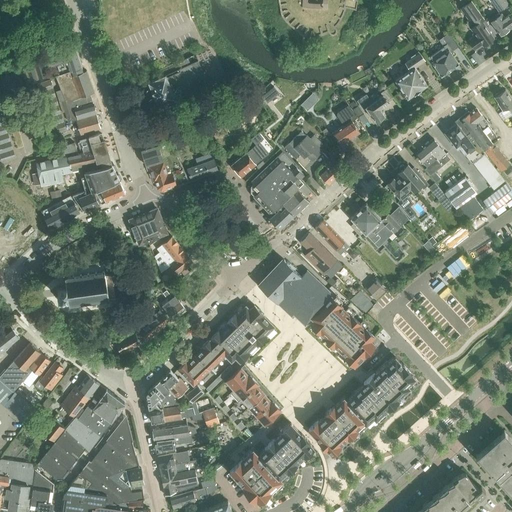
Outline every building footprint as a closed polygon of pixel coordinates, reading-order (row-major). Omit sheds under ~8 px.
[(491,0),(499,10),(509,3),(507,0),(491,0)] [(472,1),(462,8),(470,19),(466,21),(466,24),(469,29),(472,27),(475,32),(472,34),(474,36),(469,39),(476,49),(483,44),(484,45),(497,36),(472,1)] [(511,14),(511,13),(505,17),(502,13),(500,15),(498,13),(489,19),(491,22),(492,21),(501,34),(509,28),(508,27),(511,25),(511,27),(511,26),(511,14)] [(442,75),(459,63),(451,52),(458,47),(448,33),(439,39),(444,46),(429,57),(442,75)] [(56,42),(49,44),(52,52),(58,50),(56,42)] [(74,45),(46,55),(49,66),(63,61),(67,63),(69,70),(81,66),(74,45)] [(411,56),(412,58),(405,63),(410,70),(395,80),(408,99),(428,85),(415,67),(425,60),(420,53),(417,55),(415,53),(411,56)] [(151,85),(148,86),(156,104),(159,103),(160,106),(177,98),(193,91),(206,85),(195,61),(191,62),(166,74),(149,82),(151,85)] [(0,75),(0,76),(4,89),(46,75),(42,62),(0,75)] [(86,70),(83,71),(81,66),(69,70),(60,73),(56,75),(61,89),(56,91),(59,101),(62,113),(65,112),(68,120),(96,112),(90,93),(94,92),(86,70)] [(67,130),(49,79),(37,83),(54,134),(67,130)] [(393,97),(387,88),(381,92),(383,94),(379,97),(375,92),(369,97),(366,94),(358,100),(364,108),(366,106),(376,120),(385,114),(380,108),(388,102),(388,101),(393,97)] [(508,107),(511,113),(511,99),(505,89),(495,96),(499,102),(497,103),(503,111),(508,107)] [(0,154),(2,162),(15,158),(2,115),(7,113),(0,91),(0,154)] [(318,97),(312,92),(302,104),(308,110),(318,97)] [(358,106),(357,106),(353,101),(349,104),(358,116),(363,113),(358,106)] [(357,117),(348,104),(336,113),(343,124),(333,131),(341,144),(359,131),(352,121),(357,117)] [(476,108),(468,114),(474,123),(473,124),(475,127),(477,126),(478,128),(479,127),(483,133),(485,132),(492,141),(498,137),(487,123),(489,122),(486,119),(476,108)] [(100,127),(96,114),(77,121),(81,133),(100,127)] [(364,114),(359,117),(363,124),(368,120),(364,114)] [(456,123),(445,131),(456,146),(458,144),(472,163),(472,162),(482,155),(482,154),(479,151),(483,148),(492,141),(485,132),(483,133),(479,127),(478,128),(477,126),(475,127),(473,124),(474,123),(468,114),(456,123)] [(102,160),(103,166),(112,164),(102,132),(79,139),(80,141),(78,141),(81,152),(77,153),(74,141),(57,146),(60,157),(37,163),(42,186),(64,181),(62,173),(79,168),(79,166),(80,165),(102,160)] [(257,133),(251,138),(256,144),(259,142),(260,141),(262,139),(257,133)] [(167,135),(156,141),(157,143),(157,142),(161,154),(165,153),(167,157),(163,158),(163,160),(148,165),(150,170),(151,170),(153,179),(155,178),(158,188),(162,190),(177,185),(190,180),(167,135)] [(314,135),(310,139),(307,135),(294,147),(304,157),(307,155),(312,160),(322,151),(318,147),(323,143),(314,135)] [(418,155),(415,158),(429,174),(436,182),(440,178),(435,172),(450,159),(445,154),(446,153),(433,138),(423,147),(416,153),(418,155)] [(492,141),(483,148),(501,170),(510,163),(493,142),(492,141)] [(147,165),(148,165),(163,160),(163,158),(167,157),(165,153),(161,154),(157,142),(157,143),(141,147),(147,165)] [(256,144),(232,164),(235,168),(235,171),(238,175),(240,174),(241,175),(268,153),(259,142),(256,144)] [(192,179),(218,170),(213,159),(211,152),(195,158),(197,165),(188,168),(192,179)] [(270,214),(276,208),(282,202),(296,188),(299,186),(303,182),(300,179),(304,174),(282,152),(278,155),(251,181),(256,185),(253,188),(253,190),(253,192),(255,194),(253,196),(261,204),(270,214)] [(511,189),(484,153),(482,154),(482,155),(472,162),(494,191),(483,199),(492,211),(511,195),(511,189)] [(321,175),(329,184),(344,169),(331,156),(324,163),(328,168),(321,175)] [(120,180),(112,164),(103,166),(102,160),(80,165),(83,175),(81,176),(85,189),(72,194),(83,210),(85,209),(99,203),(101,202),(97,190),(102,187),(110,184),(110,185),(120,180)] [(400,174),(413,189),(413,190),(420,184),(423,188),(428,183),(424,179),(416,169),(413,171),(411,168),(407,164),(405,166),(403,164),(401,164),(399,166),(399,168),(400,170),(398,172),(400,174)] [(410,205),(413,203),(412,201),(406,195),(413,189),(400,174),(394,179),(393,178),(392,179),(389,181),(387,182),(401,199),(397,202),(400,206),(410,218),(416,213),(410,205)] [(445,190),(456,206),(476,192),(465,176),(445,190)] [(102,203),(125,193),(120,180),(110,185),(110,184),(102,187),(97,190),(101,202),(102,203)] [(307,194),(311,190),(303,182),(299,186),(307,194)] [(439,199),(445,194),(435,182),(429,187),(439,199)] [(298,190),(283,204),(282,202),(276,208),(278,210),(270,217),(279,227),(280,228),(293,215),(294,216),(309,202),(298,190)] [(74,215),(74,214),(79,211),(68,194),(41,213),(52,229),(53,228),(54,228),(63,222),(66,219),(66,220),(74,215)] [(472,195),(458,206),(468,218),(481,208),(472,195)] [(360,235),(364,231),(379,246),(408,217),(399,206),(390,214),(388,212),(385,215),(374,204),(371,207),(366,202),(351,217),(355,221),(351,225),(360,235)] [(157,208),(129,219),(139,244),(167,233),(162,218),(157,208)] [(324,219),(315,227),(336,249),(344,240),(324,219)] [(305,254),(324,272),(337,259),(309,232),(301,241),(310,250),(305,254)] [(160,251),(154,256),(160,273),(168,267),(170,265),(186,253),(178,242),(172,236),(157,248),(160,251)] [(432,236),(428,239),(432,244),(436,241),(432,236)] [(436,250),(431,244),(427,249),(431,254),(436,250)] [(192,261),(186,253),(170,265),(168,267),(174,274),(177,271),(178,272),(192,261)] [(312,318),(332,296),(333,294),(307,270),(301,276),(284,259),(266,278),(264,277),(258,283),(291,315),(293,313),(305,324),(312,318)] [(58,285),(58,287),(55,287),(55,289),(58,288),(59,293),(59,296),(57,297),(57,298),(59,298),(60,300),(61,299),(61,298),(65,297),(65,298),(66,298),(66,299),(67,299),(68,299),(68,304),(67,304),(67,305),(68,305),(69,307),(70,307),(72,307),(72,305),(77,304),(77,306),(79,306),(79,304),(84,303),(84,305),(86,305),(86,303),(92,302),(92,304),(94,304),(94,302),(100,301),(100,303),(102,302),(102,301),(107,300),(108,302),(109,301),(109,297),(122,295),(118,272),(105,274),(105,270),(103,271),(103,273),(97,273),(97,271),(95,272),(95,274),(90,275),(89,273),(87,273),(88,275),(82,276),(82,274),(80,274),(80,276),(74,277),(74,275),(72,275),(73,277),(68,278),(68,276),(65,276),(65,277),(64,277),(64,278),(63,279),(64,280),(65,280),(66,286),(59,287),(59,285),(58,285)] [(330,276),(327,280),(332,285),(335,281),(330,276)] [(387,287),(377,276),(366,287),(377,298),(387,287)] [(361,289),(352,298),(366,311),(374,303),(361,289)] [(175,295),(169,300),(180,314),(186,310),(175,295)] [(341,305),(332,296),(312,318),(315,321),(312,326),(320,333),(321,333),(326,338),(325,338),(334,347),(335,346),(345,356),(344,356),(354,366),(365,354),(365,355),(375,345),(370,340),(374,336),(366,328),(365,328),(360,324),(360,323),(352,314),(351,315),(341,306),(341,305)] [(169,300),(162,305),(174,319),(180,314),(169,300)] [(219,329),(210,338),(225,353),(232,360),(236,356),(240,361),(250,352),(248,350),(256,343),(257,344),(267,335),(265,334),(274,326),(263,315),(264,314),(254,305),(250,309),(246,305),(237,313),(236,312),(227,322),(228,323),(220,330),(219,329)] [(148,319),(150,322),(140,330),(147,340),(170,322),(163,312),(162,313),(160,310),(148,319)] [(0,352),(19,337),(11,327),(0,335),(0,352)] [(136,333),(116,343),(121,353),(141,343),(136,333)] [(216,362),(225,353),(210,338),(210,337),(201,346),(202,347),(216,362)] [(29,372),(32,368),(28,364),(40,351),(30,342),(0,375),(0,378),(13,391),(30,373),(29,372)] [(195,354),(209,368),(216,362),(202,347),(195,354)] [(32,368),(40,374),(50,360),(40,351),(28,364),(32,368)] [(202,375),(209,368),(195,354),(188,360),(202,375)] [(347,400),(369,426),(371,428),(387,414),(389,415),(406,399),(405,397),(421,382),(411,372),(412,372),(403,363),(395,355),(374,373),(374,372),(363,382),(364,382),(361,385),(361,386),(353,393),(354,394),(347,400)] [(193,384),(202,375),(188,360),(187,359),(178,368),(193,384)] [(39,379),(35,384),(41,389),(45,384),(51,389),(62,375),(59,372),(63,368),(55,362),(40,380),(39,379)] [(241,367),(226,380),(234,389),(249,375),(241,367)] [(160,379),(161,379),(177,397),(188,387),(179,377),(178,378),(170,369),(160,379)] [(257,384),(258,384),(250,374),(249,375),(234,389),(230,392),(238,401),(242,398),(257,384)] [(76,385),(61,405),(75,416),(100,384),(88,375),(79,387),(76,385)] [(149,407),(152,422),(181,417),(186,416),(184,404),(177,397),(161,379),(155,385),(155,384),(146,391),(149,407)] [(249,406),(264,393),(257,384),(242,398),(249,406)] [(186,394),(192,401),(203,392),(197,385),(186,394)] [(78,417),(97,432),(100,435),(101,435),(111,421),(118,412),(119,411),(124,404),(125,403),(102,386),(78,417)] [(37,409),(14,392),(4,405),(27,423),(37,409)] [(264,393),(249,406),(256,415),(271,401),(264,393)] [(48,397),(40,407),(46,411),(53,402),(48,397)] [(336,457),(369,426),(347,400),(344,397),(336,405),(334,404),(325,413),(326,414),(319,420),(318,419),(308,428),(319,439),(318,440),(336,457)] [(256,415),(264,424),(281,409),(273,400),(271,401),(256,415)] [(196,401),(184,404),(186,416),(186,417),(192,414),(193,420),(205,418),(208,427),(219,422),(215,411),(217,410),(216,408),(214,408),(214,406),(199,412),(196,401)] [(87,511),(88,506),(144,498),(141,484),(144,483),(141,468),(139,468),(126,416),(91,461),(89,459),(68,486),(66,488),(64,492),(63,496),(60,511),(87,511)] [(70,424),(66,428),(86,447),(89,450),(100,435),(101,436),(101,435),(100,435),(97,432),(78,417),(76,416),(70,424)] [(47,451),(37,463),(56,478),(59,477),(63,477),(86,447),(66,428),(55,418),(44,431),(55,441),(47,451)] [(282,432),(275,439),(274,438),(264,446),(266,448),(258,454),(284,483),(292,476),(318,452),(310,442),(301,433),(291,422),(281,431),(282,432)] [(153,429),(156,445),(166,443),(165,437),(175,435),(185,434),(190,433),(191,433),(196,431),(195,426),(187,424),(153,429)] [(511,438),(504,430),(500,435),(497,439),(499,441),(488,450),(486,448),(482,451),(477,455),(492,471),(493,470),(495,473),(494,474),(511,494),(511,438)] [(192,441),(191,433),(190,433),(185,434),(175,435),(165,437),(166,443),(156,445),(157,452),(175,448),(175,443),(192,441)] [(245,486),(243,488),(255,500),(257,498),(262,504),(284,483),(258,454),(253,449),(230,470),(245,486)] [(188,450),(158,455),(160,466),(179,463),(178,463),(190,460),(188,450)] [(0,507),(10,509),(26,511),(26,507),(30,508),(33,487),(35,468),(36,468),(34,468),(35,463),(1,459),(0,459),(0,507)] [(179,463),(160,466),(165,495),(197,485),(195,469),(198,468),(196,459),(178,463),(179,463)] [(33,487),(30,508),(38,509),(37,511),(50,511),(54,483),(35,468),(33,487)] [(452,511),(476,492),(480,496),(486,490),(482,486),(479,488),(464,471),(418,511),(452,511)] [(193,491),(170,497),(173,508),(190,503),(192,502),(193,507),(197,506),(209,496),(217,489),(215,484),(206,486),(193,490),(193,491)] [(143,500),(128,502),(130,507),(135,507),(135,510),(136,510),(135,511),(150,511),(150,509),(143,508),(143,500)] [(232,511),(228,500),(197,511),(232,511)] [(135,507),(130,507),(128,502),(128,501),(106,504),(106,506),(94,508),(94,509),(93,509),(92,511),(135,511),(136,510),(135,510),(135,507)]
